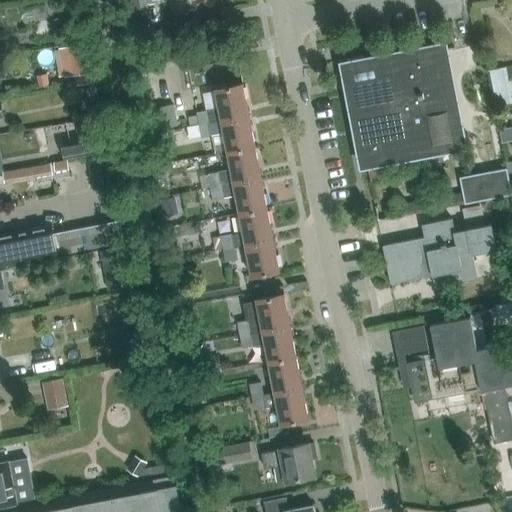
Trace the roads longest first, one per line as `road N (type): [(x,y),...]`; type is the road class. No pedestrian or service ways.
road 1 (residential): [(381,511),(284,25)]
road 2 (residential): [(284,25),(424,0)]
